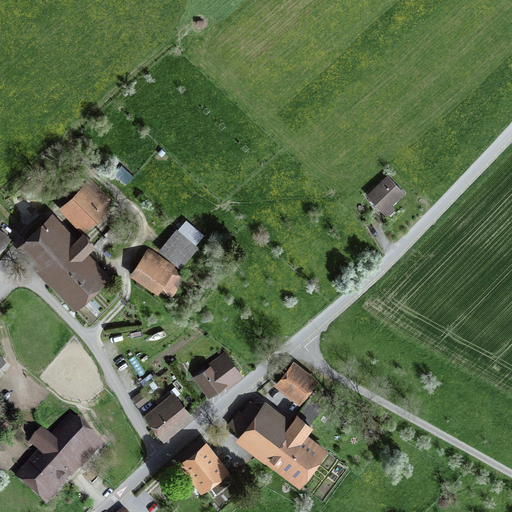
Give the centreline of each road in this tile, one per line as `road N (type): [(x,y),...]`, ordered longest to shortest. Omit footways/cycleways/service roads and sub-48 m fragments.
road 1 (residential): [(297,347),(511,131)]
road 2 (unclassified): [(511,475),(297,347)]
road 3 (residential): [(5,292),(17,283),(35,286),(76,325),(159,458)]
road 4 (residential): [(159,458),(297,347)]
